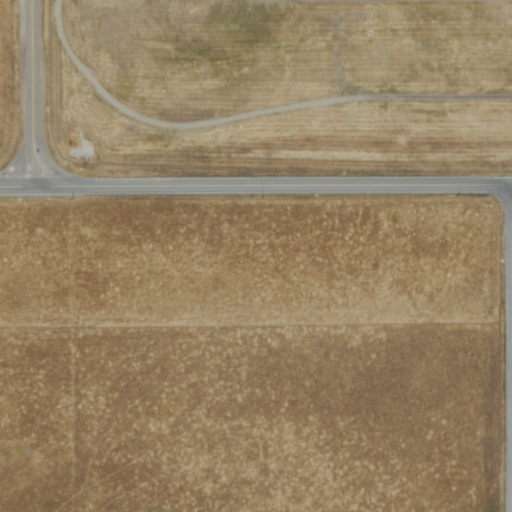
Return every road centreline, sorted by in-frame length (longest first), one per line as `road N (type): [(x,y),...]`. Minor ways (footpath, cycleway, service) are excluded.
road 1 (residential): [(511,186),(0,187)]
road 2 (residential): [(33,187),(35,0)]
